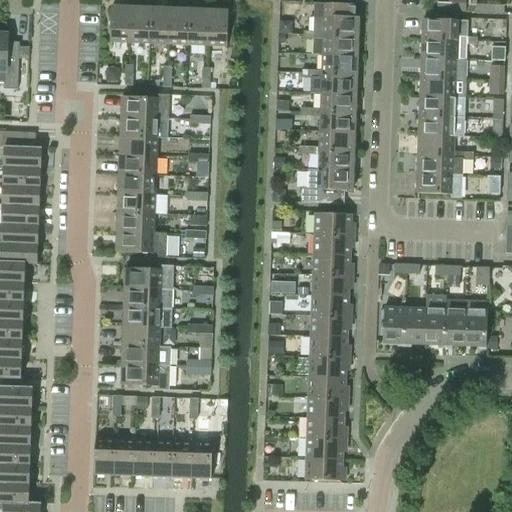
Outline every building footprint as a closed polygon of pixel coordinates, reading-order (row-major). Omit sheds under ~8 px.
[(324,35),(359,36),(360,17),(356,17),(356,5),(315,3),(314,31),(314,39),(324,39),(324,35)] [(437,3),(437,11),(451,12),(452,3),(437,3)] [(452,3),(451,12),(466,12),(466,4),(452,3)] [(476,4),(475,13),(490,13),(490,5),(476,4)] [(490,5),(490,13),(504,14),(504,6),(490,5)] [(112,43),(131,44),(133,8),(113,8),(112,43)] [(133,8),(131,44),(150,45),(150,9),(133,8)] [(150,9),(150,45),(170,45),(171,10),(150,9)] [(171,10),(170,45),(189,46),(191,11),(171,10)] [(191,11),(189,46),(210,47),(211,11),(191,11)] [(211,11),(210,47),(229,48),(230,12),(211,11)] [(423,20),(422,59),(456,60),(467,60),(467,45),(467,44),(468,41),(468,37),(468,22),(458,21),(423,20)] [(0,82),(4,83),(4,89),(18,89),(19,73),(28,73),(29,62),(19,62),(20,42),(8,42),(8,35),(0,34),(0,82)] [(314,39),(313,54),(358,55),(359,36),(324,35),(324,39),(314,39)] [(486,52),(485,61),(494,61),(505,61),(506,53),(495,52),(486,52)] [(323,70),(312,70),(312,77),(322,78),(322,74),(358,75),(358,55),(313,54),(323,55),(323,70)] [(422,59),(421,78),(466,79),(466,76),(467,60),(456,60),(422,59)] [(125,65),(125,76),(133,76),(133,66),(125,65)] [(163,67),(163,77),(172,77),(172,67),(163,67)] [(490,67),(489,81),(504,81),(504,67),(490,67)] [(202,68),(202,79),(210,79),(210,68),(202,68)] [(303,77),(311,77),(312,77),(312,70),(303,69),(303,77)] [(311,92),(322,93),(357,93),(358,75),(322,74),(322,78),(312,77),(311,77),(311,92)] [(125,76),(124,86),(133,86),(133,76),(125,76)] [(163,77),(163,87),(171,88),(172,77),(163,77)] [(421,78),(421,97),(465,98),(466,83),(466,79),(421,78)] [(202,79),(202,89),(210,89),(210,79),(202,79)] [(503,95),(504,81),(489,81),(489,95),(503,95)] [(321,109),(311,109),(311,116),(321,117),(321,112),(356,113),(357,93),(322,93),(321,109)] [(124,98),(123,119),(170,120),(171,96),(159,95),(159,99),(124,98)] [(421,97),(420,116),(465,118),(465,98),(421,97)] [(493,99),(493,119),(503,119),(504,100),(493,99)] [(301,116),(311,116),(311,109),(302,108),(301,116)] [(321,112),(321,117),(320,131),(355,133),(356,113),(321,112)] [(190,124),(200,125),(200,116),(190,116),(190,124)] [(200,116),(200,125),(210,125),(211,117),(200,116)] [(420,116),(419,136),(454,137),(464,137),(465,118),(420,116)] [(123,137),(159,139),(169,139),(170,120),(123,119),(123,137)] [(492,138),(502,138),(503,119),(493,119),(492,138)] [(320,147),(310,147),(309,155),(319,155),(320,151),(355,152),(355,133),(320,131),(320,147)] [(419,136),(419,155),(453,156),(453,152),(454,137),(419,136)] [(123,137),(122,156),(159,158),(159,139),(123,137)] [(5,147),(4,165),(41,167),(42,148),(5,147)] [(300,154),(309,155),(310,147),(300,147),(300,154)] [(319,155),(319,170),(354,171),(355,152),(320,151),(319,155)] [(419,155),(418,174),(463,175),(463,160),(463,152),(453,152),(453,156),(419,155)] [(188,163),(198,163),(199,155),(188,154),(188,163)] [(199,155),(198,163),(209,164),(209,155),(199,155)] [(122,156),(121,175),(158,176),(159,158),(122,156)] [(273,168),(275,169),(284,169),(285,159),(275,158),(273,158),(273,168)] [(489,169),(501,169),(502,158),(490,158),(489,169)] [(4,165),(3,184),(40,185),(41,167),(4,165)] [(302,188),(302,203),(310,203),(345,204),(345,191),(353,191),(354,171),(319,170),(309,170),(308,189),(302,188)] [(462,198),(462,190),(463,175),(418,174),(417,194),(452,195),(452,198),(462,198)] [(121,175),(121,195),(158,196),(158,176),(121,175)] [(500,194),(500,177),(487,176),(487,193),(500,194)] [(3,184),(2,204),(39,206),(40,185),(3,184)] [(187,192),(187,201),(197,201),(197,193),(187,192)] [(197,193),(197,201),(207,202),(208,193),(197,193)] [(121,195),(120,214),(157,215),(158,196),(121,195)] [(2,204),(1,223),(38,226),(39,206),(2,204)] [(316,213),(315,235),(352,236),(353,215),(316,213)] [(120,214),(119,233),(156,234),(157,215),(120,214)] [(207,226),(207,217),(196,216),(196,226),(207,226)] [(1,223),(1,242),(38,244),(38,226),(1,223)] [(185,239),(195,239),(196,231),(185,230),(185,239)] [(196,231),(195,239),(206,240),(206,232),(196,231)] [(119,233),(119,254),(154,255),(154,258),(166,259),(167,234),(156,234),(119,233)] [(315,235),(314,255),(351,257),(352,236),(315,235)] [(1,242),(0,257),(0,261),(25,264),(37,264),(38,244),(1,242)] [(274,264),(283,265),(283,255),(275,255),(274,264)] [(314,255),(313,275),(350,277),(351,257),(314,255)] [(0,281),(25,282),(25,264),(0,261),(0,281)] [(395,273),(407,273),(407,265),(395,264),(395,273)] [(407,265),(407,273),(419,274),(420,265),(407,265)] [(435,275),(448,275),(448,266),(436,266),(435,275)] [(448,266),(448,275),(460,276),(460,267),(448,266)] [(127,269),(127,289),(174,290),(175,267),(163,267),(163,270),(127,269)] [(477,267),(477,276),(476,285),(489,285),(490,277),(490,268),(477,267)] [(313,275),(313,295),(350,297),(350,277),(313,275)] [(0,281),(0,299),(24,300),(25,282),(0,281)] [(193,295),(203,295),(203,287),(193,287),(193,295)] [(203,287),(203,295),(214,295),(214,287),(203,287)] [(127,289),(126,307),(174,309),(174,290),(127,289)] [(313,295),(312,313),(349,315),(350,297),(313,295)] [(426,309),(425,345),(446,346),(447,300),(446,300),(446,296),(427,296),(426,309)] [(0,299),(0,318),(23,319),(24,300),(0,299)] [(447,300),(446,346),(466,347),(467,311),(467,301),(447,300)] [(467,311),(466,347),(487,347),(487,336),(488,311),(489,301),(468,301),(467,311)] [(126,307),(125,327),(173,329),(174,309),(126,307)] [(384,344),(405,344),(406,308),(385,308),(384,344)] [(406,308),(405,344),(425,345),(426,309),(406,308)] [(312,313),(311,333),(348,333),(349,315),(312,313)] [(0,318),(0,338),(22,339),(23,319),(0,318)] [(188,325),(187,333),(202,334),(202,325),(188,325)] [(202,325),(202,334),(212,334),(212,326),(202,325)] [(125,327),(125,345),(161,347),(162,328),(173,329),(125,327)] [(311,333),(310,354),(347,354),(348,333),(311,333)] [(0,338),(0,358),(21,359),(22,339),(0,338)] [(268,355),(282,355),(283,342),(268,341),(268,355)] [(125,345),(124,365),(170,367),(171,347),(161,347),(125,345)] [(310,354),(310,375),(347,376),(347,354),(310,354)] [(0,377),(21,378),(21,359),(0,358),(0,377)] [(186,375),(198,375),(199,360),(186,360),(186,375)] [(199,360),(198,375),(211,375),(211,361),(199,360)] [(124,365),(123,386),(159,387),(159,390),(169,391),(170,367),(124,365)] [(310,375),(309,395),(346,396),(347,376),(310,375)] [(266,396),(283,397),(283,386),(267,385),(266,396)] [(0,386),(0,406),(33,407),(34,388),(0,386)] [(309,395),(308,415),(345,417),(346,396),(309,395)] [(113,396),(113,406),(115,406),(122,406),(122,396),(115,396),(113,396)] [(152,397),(151,408),(160,408),(160,397),(152,397)] [(190,398),(190,409),(198,409),(198,399),(190,398)] [(215,399),(215,410),(224,410),(224,399),(215,399)] [(0,406),(0,424),(32,427),(33,407),(0,406)] [(113,406),(113,417),(121,417),(122,406),(115,406),(113,406)] [(159,418),(160,408),(151,408),(151,418),(159,418)] [(197,420),(198,409),(190,409),(189,419),(197,420)] [(308,415),(307,435),(344,436),(345,417),(308,415)] [(0,424),(0,444),(31,445),(32,427),(0,424)] [(307,435),(307,457),(343,459),(344,436),(307,435)] [(96,475),(115,476),(117,441),(97,440),(96,475)] [(117,441),(115,476),(135,476),(137,441),(117,441)] [(137,441),(135,476),(156,477),(156,442),(137,441)] [(156,442),(156,477),(175,478),(174,443),(156,442)] [(174,443),(175,478),(195,479),(196,444),(174,443)] [(0,444),(0,464),(30,466),(31,445),(0,444)] [(196,444),(195,479),(213,479),(214,444),(196,444)] [(343,482),(343,459),(307,457),(306,480),(343,482)] [(0,464),(0,483),(29,485),(30,466),(0,464)] [(0,502),(4,503),(28,503),(29,485),(0,483),(0,502)] [(4,503),(3,511),(40,511),(40,504),(28,503),(4,503)]
